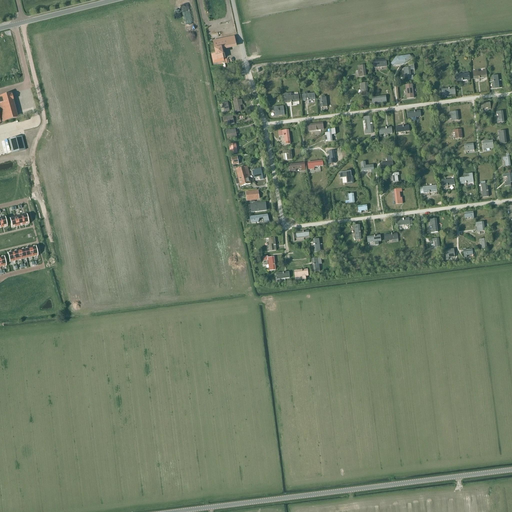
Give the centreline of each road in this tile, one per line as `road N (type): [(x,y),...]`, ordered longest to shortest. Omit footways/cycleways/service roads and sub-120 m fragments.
road 1 (tertiary): [(180,511),(511,470)]
road 2 (residential): [(264,123),(289,227),(511,200)]
road 3 (track): [(43,268),(53,249),(31,161),(43,111),(22,22)]
road 4 (residential): [(511,93),(264,123)]
road 5 (residential): [(264,123),(232,0)]
